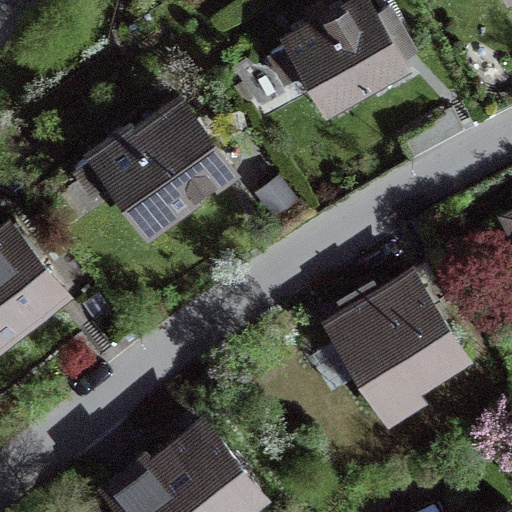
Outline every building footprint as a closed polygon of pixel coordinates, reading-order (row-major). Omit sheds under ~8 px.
[(377,12),(369,0),(351,0),(289,35),(326,101),(402,59),(389,36),(403,27),(390,5),(377,12)] [(231,165),(181,95),(130,131),(126,125),(91,150),(146,226),(231,165)] [(280,175),(260,190),(277,212),(296,198),(280,175)] [(0,335),(63,285),(10,219),(0,226),(0,335)] [(464,350),(411,267),(328,319),(381,402),(464,350)] [(209,443),(195,425),(151,459),(145,452),(110,479),(128,502),(123,506),(128,511),(229,511),(261,488),(220,435),(209,443)]
